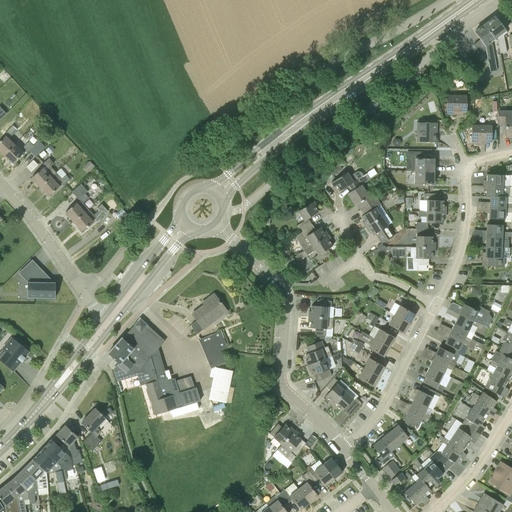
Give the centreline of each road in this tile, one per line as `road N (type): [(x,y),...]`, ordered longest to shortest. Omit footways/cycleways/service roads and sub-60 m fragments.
road 1 (unclassified): [(224,212),(244,207),(500,0)]
road 2 (tertiary): [(224,202),(278,149),(483,0)]
road 3 (tertiary): [(468,0),(207,186)]
road 4 (unclassified): [(446,0),(341,59),(211,157)]
road 5 (residential): [(343,450),(281,385),(279,286),(231,238)]
road 6 (residential): [(343,450),(383,409),(436,306)]
road 7 (residential): [(436,306),(369,276),(330,211)]
road 8 (residential): [(436,306),(465,223),(462,166)]
road 9 (tertiary): [(24,423),(113,323)]
road 10 (tertiary): [(104,316),(24,423)]
road 11 (tertiary): [(0,183),(81,289)]
road 12 (tertiary): [(179,215),(104,316)]
road 13 (residential): [(433,511),(511,414)]
road 14 (tertiary): [(113,323),(194,230)]
